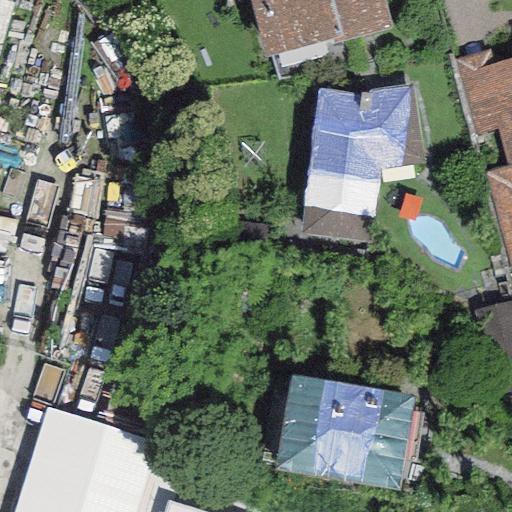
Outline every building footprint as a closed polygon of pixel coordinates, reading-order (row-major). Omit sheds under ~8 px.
[(382,0),(246,0),(264,65),(391,31),(382,0)] [(0,50),(12,7),(0,2),(0,50)] [(511,46),(454,63),(475,137),(498,132),(508,170),(485,176),(510,276),(511,275),(511,46)] [(370,100),(319,93),(299,238),(368,247),(380,172),(423,166),(414,87),(370,90),(370,100)] [(511,303),(486,311),(510,391),(511,390),(511,303)] [(413,401),(290,382),(275,478),(399,497),(413,401)] [(105,430),(46,412),(14,511),(152,511),(170,454),(104,434),(105,430)]
